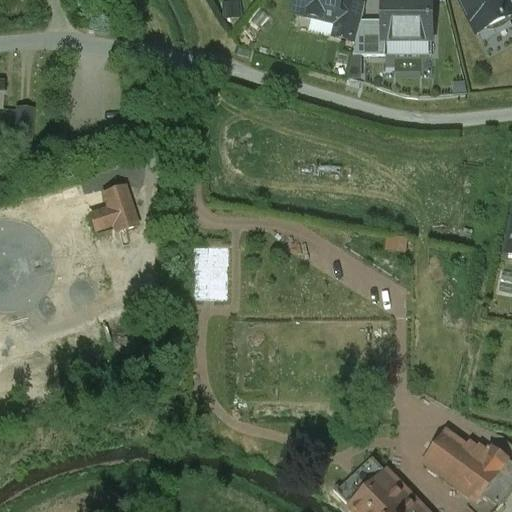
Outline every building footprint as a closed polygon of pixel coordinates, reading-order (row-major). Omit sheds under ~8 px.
[(296,0),(293,15),(335,25),(336,25),(341,3),(341,0),(296,0)] [(431,0),(382,0),(383,24),(383,43),(384,43),(431,43),(431,0)] [(511,3),(510,0),(459,0),(477,36),(511,18),(511,3)] [(364,9),(341,3),(336,25),(335,25),(331,38),(356,44),(361,24),(364,9)] [(383,24),(361,24),(356,44),(353,58),(384,59),(384,43),(383,43),(383,24)] [(16,110),(12,150),(31,152),(34,112),(16,110)] [(123,189),(102,196),(107,212),(108,212),(113,227),(112,227),(115,235),(135,228),(123,189)] [(107,212),(90,217),(95,232),(112,227),(113,227),(108,212),(107,212)] [(511,216),(503,255),(511,257),(511,216)] [(490,450),(447,440),(434,457),(467,481),(490,450)] [(490,450),(467,481),(485,494),(508,463),(490,450)]
